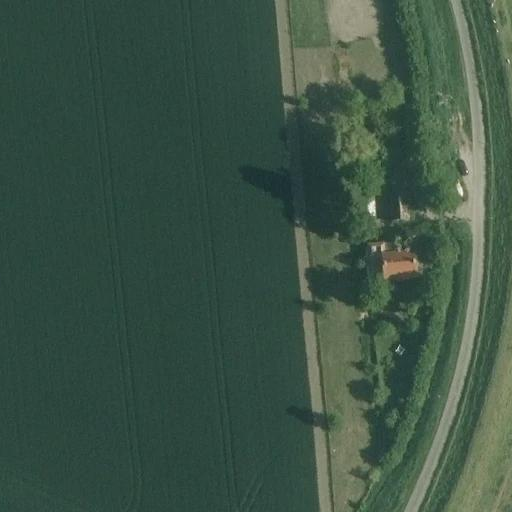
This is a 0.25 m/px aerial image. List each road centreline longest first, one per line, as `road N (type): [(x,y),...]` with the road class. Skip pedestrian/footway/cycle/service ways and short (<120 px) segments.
road 1 (unclassified): [(409,511),(447,423),(470,328),(481,215),(467,37),(456,0)]
road 2 (track): [(511,326),(494,409),(454,511)]
